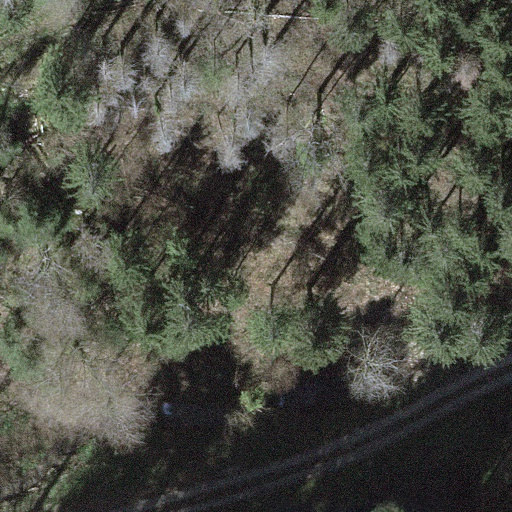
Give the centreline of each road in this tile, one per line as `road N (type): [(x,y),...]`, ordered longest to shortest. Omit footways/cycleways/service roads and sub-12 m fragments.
road 1 (track): [(511,372),(181,511)]
road 2 (track): [(125,0),(0,46)]
